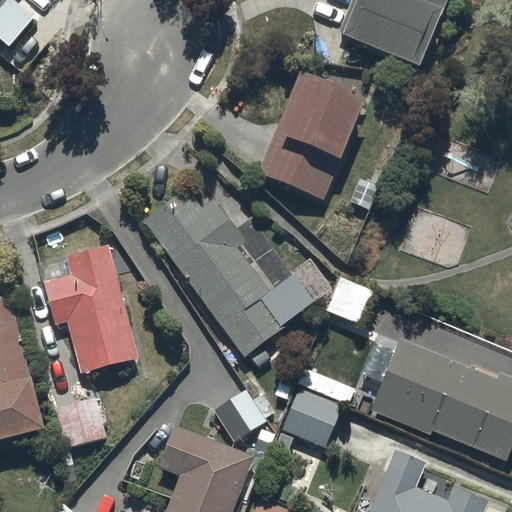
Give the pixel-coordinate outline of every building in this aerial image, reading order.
[(0,0),(0,42),(5,47),(30,19),(8,0),(0,0)] [(447,0),(353,0),(341,32),(421,64),(447,0)] [(324,199),(366,96),(300,69),(258,172),(324,199)] [(378,187),(361,179),(351,201),(368,209),(378,187)] [(186,188),(142,220),(243,356),(283,326),(261,296),(269,290),(238,247),(245,242),(212,198),(200,207),(186,188)] [(138,358),(107,245),(64,257),(69,273),(42,281),(54,325),(67,322),(81,373),(138,358)] [(370,293),(338,279),(324,311),(357,325),(370,293)] [(0,441),(44,431),(11,295),(0,298),(0,441)] [(497,379),(400,338),(370,409),(430,434),(432,430),(506,460),(511,445),(511,377),(500,372),(497,379)] [(394,348),(371,339),(356,373),(379,383),(394,348)] [(355,388),(304,367),(298,383),(349,404),(355,388)] [(341,407),(298,388),(281,431),(323,448),(341,407)] [(235,442),(267,421),(246,389),(214,410),(235,442)] [(104,438),(95,398),(54,407),(63,447),(104,438)] [(233,511),(256,455),(175,424),(158,468),(179,477),(165,511),(233,511)] [(427,462),(395,449),(369,511),(482,511),(488,501),(454,487),(449,498),(417,485),(427,462)] [(294,511),(259,498),(253,511),(294,511)]
